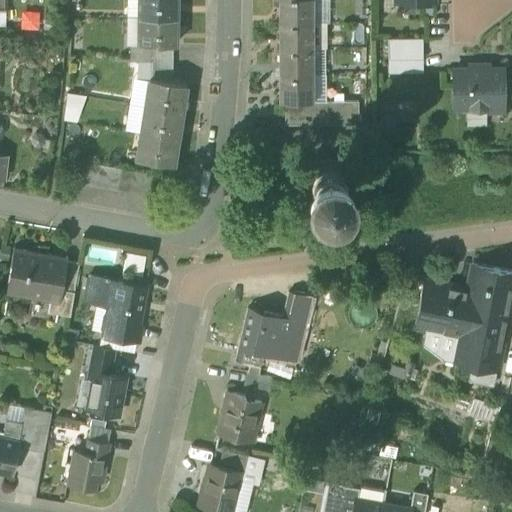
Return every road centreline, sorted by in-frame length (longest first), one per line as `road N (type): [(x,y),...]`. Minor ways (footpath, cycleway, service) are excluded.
road 1 (residential): [(511,234),(235,271),(200,286),(143,511)]
road 2 (residential): [(228,0),(224,138),(209,228)]
road 3 (residential): [(0,205),(166,238),(209,228)]
